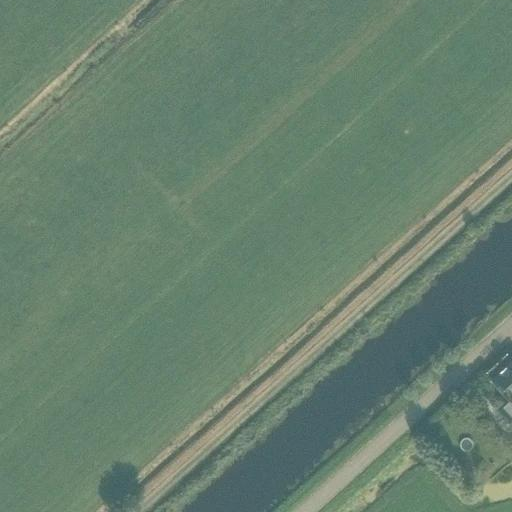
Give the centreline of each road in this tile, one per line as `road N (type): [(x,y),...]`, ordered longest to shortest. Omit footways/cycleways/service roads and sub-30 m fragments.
road 1 (unclassified): [(133,511),(511,176)]
road 2 (unclassified): [(303,511),(511,324)]
